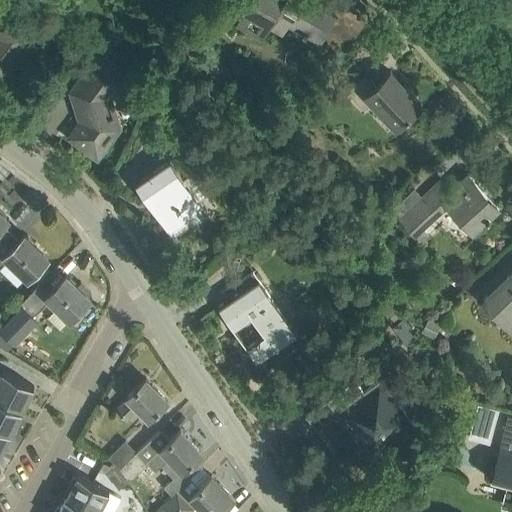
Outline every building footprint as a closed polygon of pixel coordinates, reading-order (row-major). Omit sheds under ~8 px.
[(14,86),(17,81),(26,70),(20,66),(44,34),(17,0),(0,0),(0,81),(6,85),(8,82),(14,86)] [(290,21),(321,39),(336,11),(317,0),(248,0),(236,21),(263,36),(270,24),(283,32),(290,21)] [(88,40),(62,73),(72,80),(98,47),(88,40)] [(78,107),(87,114),(72,134),(98,154),(106,143),(109,145),(117,134),(114,132),(119,126),(108,118),(105,109),(116,93),(113,91),(127,73),(101,54),(88,71),(85,69),(72,86),(75,89),(73,91),(78,107)] [(367,71),(347,89),(364,107),(374,97),(399,124),(422,103),(421,102),(391,70),(391,69),(378,82),(367,71)] [(318,149),(307,138),(298,148),(308,158),(318,149)] [(203,207),(170,159),(138,181),(137,180),(136,181),(173,235),(174,234),(170,229),(203,207)] [(469,172),(452,188),(443,177),(400,215),(415,233),(449,203),(473,230),(499,206),(469,172)] [(0,227),(10,218),(0,208),(0,241),(2,239),(0,236),(0,227)] [(0,241),(0,265),(7,258),(28,278),(49,256),(25,232),(11,247),(2,239),(0,241)] [(44,262),(29,276),(37,283),(51,269),(44,262)] [(257,360),(297,334),(253,270),(238,280),(243,288),(219,304),(234,326),(252,313),(266,334),(259,338),(258,336),(255,339),(256,340),(247,345),(257,360)] [(511,270),(484,296),(505,319),(511,312),(511,270)] [(66,273),(59,280),(48,292),(38,283),(22,299),(26,302),(36,313),(49,298),(70,318),(91,296),(66,273)] [(418,293),(408,299),(416,311),(426,305),(418,293)] [(36,313),(26,302),(3,326),(17,340),(40,316),(36,313)] [(383,311),(390,321),(399,314),(393,304),(383,311)] [(441,324),(428,317),(421,329),(434,337),(441,324)] [(3,368),(0,374),(0,396),(14,404),(22,408),(35,384),(3,368)] [(138,406),(149,418),(168,399),(146,376),(127,394),(128,395),(117,407),(127,417),(138,406)] [(364,390),(355,378),(307,414),(334,450),(335,450),(318,427),(338,411),(363,445),(359,449),(366,458),(414,422),(380,377),(364,390)] [(14,404),(0,396),(0,425),(2,426),(11,431),(22,408),(14,404)] [(490,441),(491,437),(499,407),(478,402),(470,432),(469,435),(490,441)] [(511,416),(509,416),(492,476),(509,480),(502,505),(511,508),(511,416)] [(0,452),(11,431),(2,426),(0,425),(0,452)] [(190,476),(202,464),(196,457),(202,451),(181,427),(169,438),(159,429),(137,449),(119,466),(129,480),(129,481),(149,461),(153,465),(156,469),(162,463),(175,477),(166,486),(172,492),(177,488),(178,489),(190,476)] [(119,466),(137,449),(126,438),(108,455),(116,464),(119,466)] [(116,464),(107,470),(119,487),(129,480),(119,466),(116,464)] [(95,511),(97,511),(109,490),(78,473),(77,475),(66,496),(95,511)] [(212,473),(205,480),(191,494),(192,495),(188,499),(178,489),(177,488),(172,492),(152,511),(217,511),(234,496),(212,473)] [(57,511),(95,511),(66,496),(57,511)]
